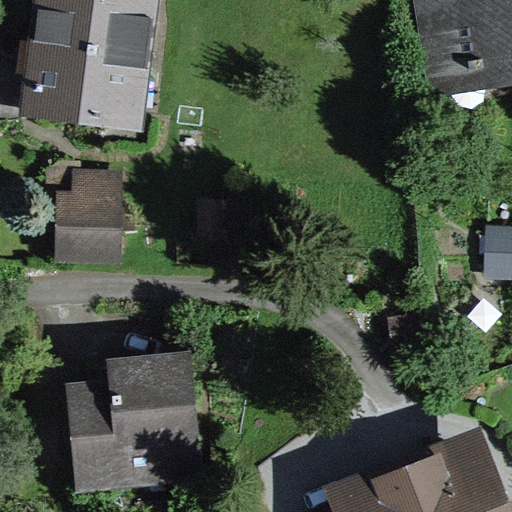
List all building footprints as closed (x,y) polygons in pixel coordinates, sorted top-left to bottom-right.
[(139,112),(153,3),(132,0),(37,0),(33,41),(47,43),(38,114),(100,122),(102,107),(139,112)] [(504,63),(507,78),(511,76),(511,0),(421,0),(434,74),(504,63)] [(106,250),(112,176),(79,173),(77,204),(66,204),(63,246),(106,250)] [(196,472),(185,360),(99,368),(100,386),(72,389),(81,483),(196,472)] [(355,511),(491,511),(469,454),(351,499),(355,511)]
